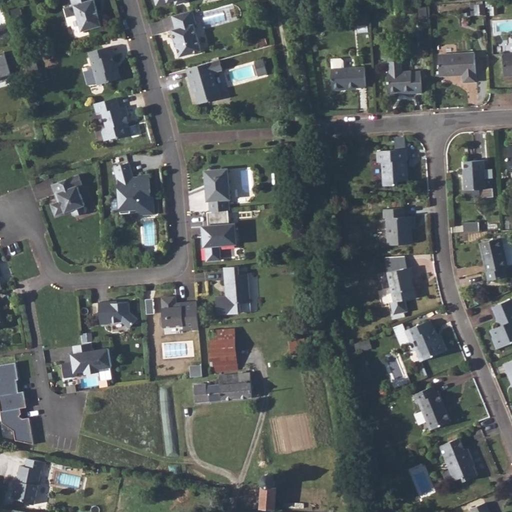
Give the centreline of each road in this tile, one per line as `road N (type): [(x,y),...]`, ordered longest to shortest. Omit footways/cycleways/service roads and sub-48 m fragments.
road 1 (track): [(368,511),(276,0)]
road 2 (residential): [(58,279),(183,272),(175,164),(129,0)]
road 3 (residential): [(511,436),(443,258),(436,122)]
road 4 (residential): [(229,511),(264,405),(268,380),(259,354)]
road 5 (residential): [(58,279),(29,289),(47,399),(59,415)]
road 6 (residential): [(436,122),(300,128)]
